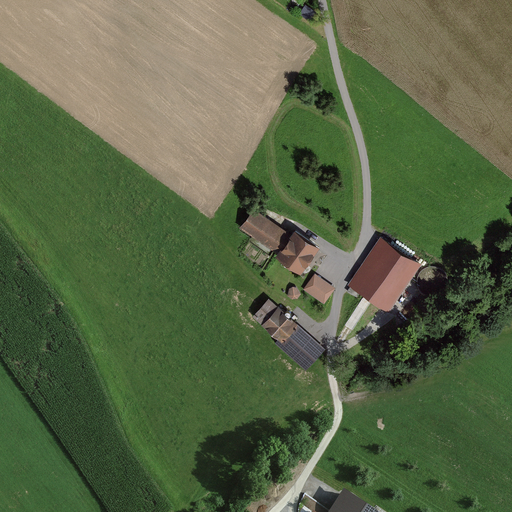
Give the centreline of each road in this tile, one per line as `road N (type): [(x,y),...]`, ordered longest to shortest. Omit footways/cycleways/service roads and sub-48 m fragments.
road 1 (residential): [(339,296),(362,248),(365,172),(322,0)]
road 2 (track): [(334,387),(339,415),(291,496)]
